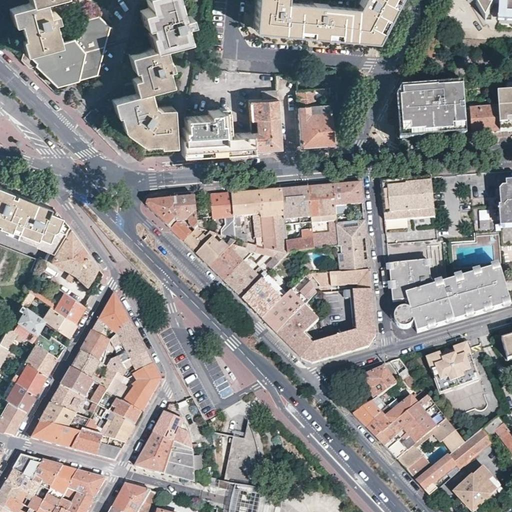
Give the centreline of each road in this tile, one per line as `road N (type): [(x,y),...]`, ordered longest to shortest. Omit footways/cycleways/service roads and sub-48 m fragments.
road 1 (secondary): [(129,239),(389,511)]
road 2 (secondary): [(304,377),(133,204)]
road 3 (residential): [(120,471),(175,380),(119,279)]
road 4 (residential): [(233,0),(229,51),(391,64)]
road 5 (residential): [(119,279),(19,442)]
road 6 (residential): [(370,164),(389,348)]
road 7 (secondary): [(429,511),(304,377)]
road 8 (residential): [(62,130),(109,85),(134,0)]
road 9 (residential): [(511,153),(370,164)]
road 10 (tertiary): [(289,170),(153,181)]
road 11 (residential): [(389,348),(511,312)]
road 12 (residential): [(54,173),(119,279)]
road 13 (residential): [(391,64),(511,62)]
